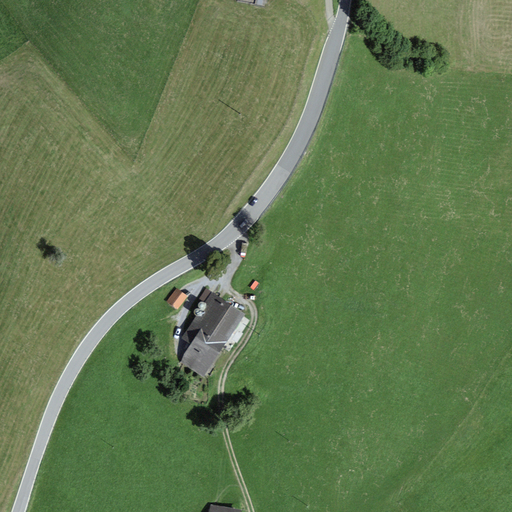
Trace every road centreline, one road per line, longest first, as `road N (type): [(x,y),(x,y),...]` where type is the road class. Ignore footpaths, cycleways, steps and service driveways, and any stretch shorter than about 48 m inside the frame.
road 1 (secondary): [(345,0),(316,102),(283,170),(241,224),(147,286),(86,346),(55,403),(18,511)]
road 2 (track): [(251,511),(220,404),(222,372),(254,320),(252,307),(226,283),(237,251),(232,232)]
